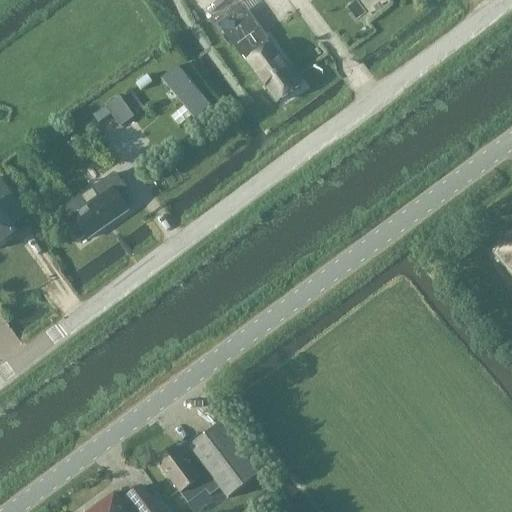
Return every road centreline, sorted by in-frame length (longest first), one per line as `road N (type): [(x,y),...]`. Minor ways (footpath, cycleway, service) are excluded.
road 1 (tertiary): [(7,511),(511,138)]
road 2 (unclassified): [(0,373),(504,0)]
